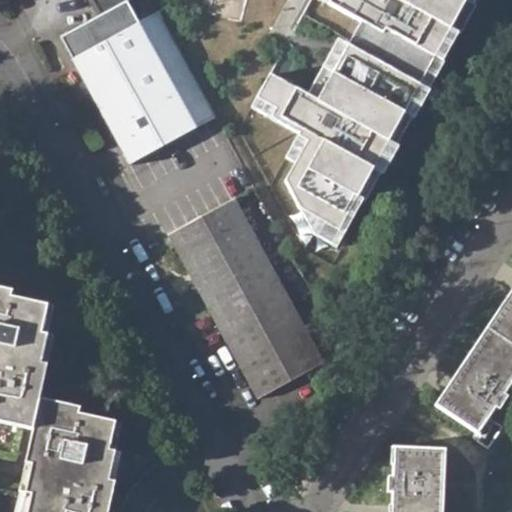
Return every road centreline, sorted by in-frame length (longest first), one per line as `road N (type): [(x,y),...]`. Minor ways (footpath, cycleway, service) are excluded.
road 1 (residential): [(0,71),(250,511)]
road 2 (residential): [(296,511),(511,191)]
